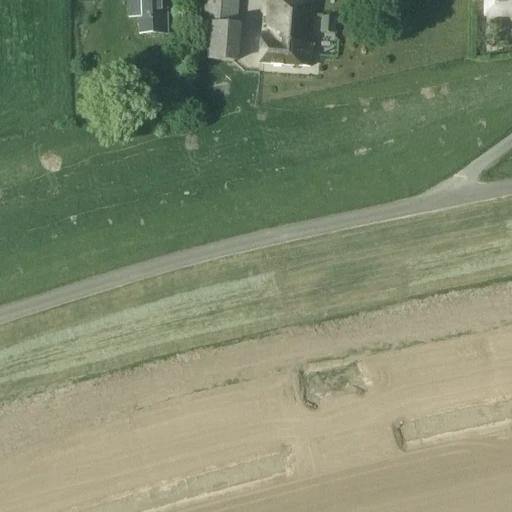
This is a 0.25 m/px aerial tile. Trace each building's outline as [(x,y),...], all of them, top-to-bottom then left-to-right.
[(138,0),(140,36),(166,36),(165,0),(138,0)] [(207,60),(239,64),(242,26),(238,26),(239,0),(204,0),(203,23),(210,23),(207,60)] [(511,0),(485,0),(486,19),(511,18),(511,0)] [(270,4),(267,35),(263,35),(260,63),(311,67),(316,9),(270,4)] [(321,17),(320,33),(334,35),(336,18),(321,17)]
